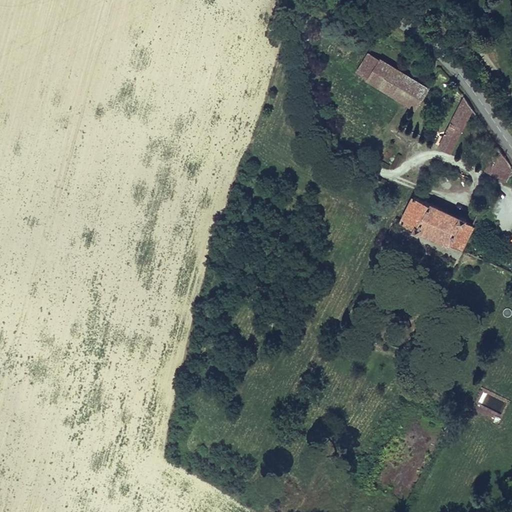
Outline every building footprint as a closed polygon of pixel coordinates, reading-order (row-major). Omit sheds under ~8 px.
[(427,90),(369,54),(357,73),(415,109),(427,90)] [(464,99),(441,146),(452,153),(473,111),(464,99)] [(497,177),(506,157),(499,148),(486,171),(497,177)] [(511,172),(511,165),(506,157),(497,177),(496,179),(507,184),(511,172)] [(474,226),(414,198),(403,223),(462,251),(474,226)]
